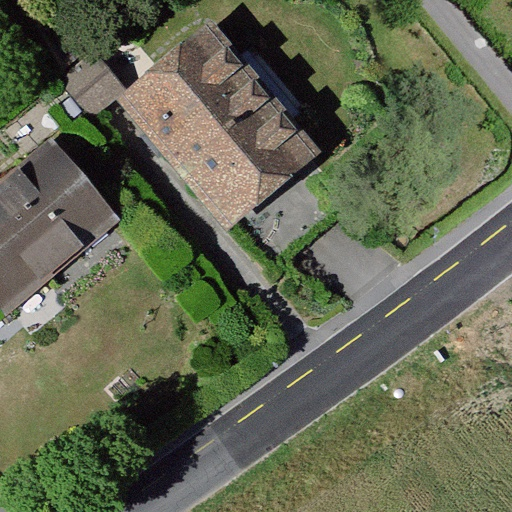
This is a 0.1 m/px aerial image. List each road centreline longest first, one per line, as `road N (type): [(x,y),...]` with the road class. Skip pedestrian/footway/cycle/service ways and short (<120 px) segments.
road 1 (residential): [(511,237),(133,511)]
road 2 (residential): [(428,0),(511,98)]
